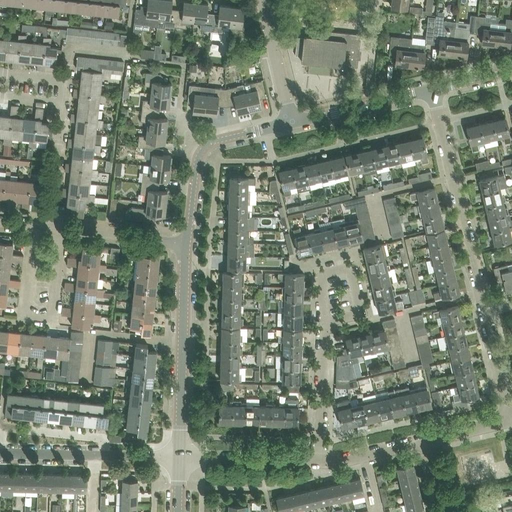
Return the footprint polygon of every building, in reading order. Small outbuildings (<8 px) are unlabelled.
[(46,0),(46,7),(58,8),(58,0),(46,0)] [(58,0),(58,8),(70,10),(71,0),(58,0)] [(71,0),(70,10),(82,11),(83,0),(86,0),(89,0),(71,0)] [(83,0),(82,11),(94,12),(95,1),(101,2),(101,0),(89,0),(86,0),(83,0)] [(94,12),(106,14),(107,2),(113,3),(113,0),(101,0),(101,2),(95,1),(94,12)] [(107,2),(106,14),(118,15),(120,4),(130,5),(130,0),(113,0),(113,3),(107,2)] [(151,26),(157,27),(160,0),(147,0),(147,6),(147,9),(141,9),(136,8),(134,22),(133,34),(139,35),(144,28),(151,28),(151,26)] [(164,26),(175,27),(177,13),(171,12),(172,0),(160,0),(157,27),(164,28),(164,26)] [(412,0),(392,0),(392,6),(391,6),(391,7),(407,9),(407,8),(407,2),(412,2),(412,0)] [(187,20),(194,21),(196,3),(184,1),(182,13),(177,13),(175,27),(186,28),(187,20)] [(200,30),(211,31),(213,17),(207,16),(208,4),(196,3),(194,21),(201,22),(200,30)] [(213,17),(211,31),(222,32),(223,24),(230,25),(232,7),(220,5),(219,14),(218,17),(213,17)] [(232,7),(229,33),(231,33),(231,32),(237,32),(239,30),(251,31),(252,23),(242,22),(244,8),(232,7)] [(477,31),(478,16),(471,15),(468,33),(476,34),(477,31)] [(478,16),(477,31),(483,32),(482,44),(483,44),(483,43),(489,44),(489,48),(495,48),(496,45),(498,23),(485,21),(486,17),(478,16)] [(427,26),(425,43),(433,44),(433,42),(435,27),(436,17),(428,17),(427,26)] [(436,17),(433,42),(440,43),(438,54),(439,55),(440,54),(448,55),(452,55),(454,41),(455,33),(455,29),(443,27),(444,17),(436,17)] [(496,45),(495,48),(502,49),(502,46),(504,46),(505,46),(509,46),(509,47),(510,47),(511,31),(511,25),(511,19),(506,18),(506,24),(498,23),(496,45)] [(0,58),(6,59),(6,57),(8,39),(1,39),(1,32),(0,31),(0,58)] [(297,37),(295,55),(297,56),(301,56),(301,61),(337,65),(336,73),(352,75),(353,67),(357,67),(358,60),(361,35),(361,34),(327,31),(326,38),(303,36),(303,38),(297,37)] [(454,41),(452,55),(459,56),(459,57),(461,57),(461,56),(465,56),(465,57),(466,58),(467,48),(469,35),(463,34),(455,33),(454,41)] [(12,66),(16,67),(17,61),(18,61),(20,41),(22,41),(23,34),(19,34),(18,40),(8,39),(6,57),(13,58),(12,66)] [(31,62),(31,60),(33,42),(26,41),(26,35),(23,34),(22,41),(20,41),(18,61),(17,61),(16,67),(20,67),(20,61),(31,62)] [(37,69),(41,70),(42,63),(43,64),(45,44),(47,44),(47,37),(46,37),(44,37),(43,43),(33,42),(31,60),(38,61),(37,69)] [(42,63),(41,70),(45,70),(45,64),(55,65),(57,47),(50,47),(51,38),(47,37),(47,44),(45,44),(43,64),(42,63)] [(391,37),(389,54),(390,54),(390,52),(396,52),(395,64),(396,65),(396,64),(409,65),(411,51),(411,43),(412,39),(405,38),(399,37),(391,37)] [(411,51),(409,65),(415,66),(415,67),(418,67),(418,66),(422,67),(422,68),(423,68),(425,45),(411,43),(411,51)] [(154,59),(154,52),(141,50),(140,57),(154,59)] [(226,60),(225,67),(240,62),(238,56),(226,60)] [(81,82),(83,82),(101,84),(102,77),(110,78),(111,72),(105,72),(99,71),(93,70),(87,70),(82,69),(81,82)] [(152,86),(152,93),(170,95),(171,83),(163,82),(163,77),(161,74),(146,72),(145,85),(152,86)] [(243,84),(245,92),(250,110),(262,107),(259,95),(265,94),(261,80),(243,84)] [(74,88),(73,92),(80,93),(80,94),(99,96),(99,98),(106,99),(106,95),(100,94),(101,84),(83,82),(82,89),(74,88)] [(243,84),(226,89),(227,103),(235,101),(238,113),(250,110),(245,92),(243,84)] [(193,111),(205,113),(207,94),(200,94),(201,86),(199,86),(189,85),(188,99),(194,99),(193,111)] [(207,94),(205,113),(217,114),(218,102),(227,103),(226,89),(215,87),(214,95),(207,94)] [(78,107),(80,107),(98,109),(99,102),(105,103),(106,99),(99,98),(99,96),(80,94),(80,93),(73,92),(73,96),(79,96),(78,107)] [(142,107),(142,110),(156,112),(156,106),(169,108),(170,95),(152,93),(151,100),(143,99),(142,107)] [(11,105),(9,117),(12,117),(9,137),(8,137),(8,140),(11,140),(12,137),(21,138),(23,121),(16,120),(18,106),(11,105)] [(71,113),(70,117),(77,118),(77,119),(97,121),(96,123),(103,124),(103,122),(103,120),(97,119),(98,109),(80,107),(80,114),(71,113)] [(36,143),(37,140),(47,141),(47,143),(51,144),(52,130),(48,129),(49,124),(41,123),(43,109),(36,108),(34,119),(36,120),(34,140),(33,139),(32,143),(36,143)] [(148,122),(148,129),(166,131),(167,119),(155,117),(156,112),(142,110),(141,121),(148,122)] [(0,115),(0,135),(4,136),(4,144),(9,144),(11,145),(11,140),(8,140),(8,137),(9,137),(12,117),(9,117),(0,115)] [(75,132),(78,132),(95,134),(96,127),(103,127),(103,124),(96,123),(97,121),(77,119),(77,118),(70,117),(70,121),(76,122),(75,132)] [(492,120),(496,138),(503,136),(505,143),(511,142),(505,117),(504,117),(504,118),(493,121),(492,120)] [(23,121),(21,138),(29,139),(29,140),(28,147),(27,157),(32,158),(33,147),(36,147),(36,143),(32,143),(33,140),(33,139),(34,140),(36,120),(34,119),(24,118),(23,121)] [(479,123),(484,141),(484,143),(491,142),(490,140),(496,138),(492,120),(491,120),(492,121),(480,124),(479,123)] [(484,141),(479,123),(479,124),(467,127),(467,126),(466,126),(472,151),(479,150),(477,143),(484,141)] [(138,147),(146,147),(152,147),(152,142),(165,143),(166,131),(148,129),(147,136),(139,135),(138,147)] [(68,138),(67,142),(74,143),(74,144),(94,146),(94,148),(100,149),(102,135),(95,134),(78,132),(77,139),(68,138)] [(409,140),(413,157),(420,156),(422,163),(428,161),(422,137),(421,137),(422,138),(410,141),(409,140)] [(397,143),(396,143),(400,160),(401,163),(407,161),(407,159),(413,157),(409,140),(409,141),(397,144),(397,143)] [(73,157),(75,157),(92,159),(93,152),(100,152),(100,149),(94,148),(94,146),(74,144),(74,143),(67,142),(67,145),(74,146),(73,157)] [(384,146),(388,163),(388,166),(395,164),(394,162),(400,160),(396,143),(396,144),(384,147),(384,146)] [(511,156),(502,159),(503,164),(511,161),(511,143),(511,144),(511,156)] [(371,149),(375,167),(376,169),(382,167),(381,165),(388,163),(384,146),(383,146),(384,147),(372,150),(371,149)] [(152,159),(152,166),(170,168),(171,155),(159,154),(160,148),(152,147),(146,147),(144,158),(152,159)] [(359,152),(358,152),(363,170),(363,172),(369,170),(369,168),(375,167),(371,149),(371,150),(359,153),(359,152)] [(363,170),(358,152),(358,153),(346,156),(346,155),(345,155),(350,175),(357,173),(356,171),(363,170)] [(330,159),(329,159),(334,179),(340,177),(340,175),(347,173),(343,156),(342,156),(342,157),(330,160),(330,159)] [(65,163),(65,167),(71,167),(71,169),(91,171),(91,173),(97,174),(98,170),(91,169),(92,159),(75,157),(74,164),(65,163)] [(317,162),(321,180),(322,186),(335,183),(334,179),(329,159),(329,160),(317,163),(317,162)] [(490,168),(489,164),(488,160),(475,163),(477,171),(490,168)] [(304,165),(309,185),(315,184),(314,181),(321,180),(317,162),(316,162),(317,163),(305,166),(304,165)] [(292,168),(291,168),(292,169),(296,186),(296,188),(297,190),(297,191),(310,188),(309,185),(308,183),(304,165),(304,166),(292,169),(292,168)] [(143,172),(142,183),(156,184),(156,179),(168,180),(170,168),(152,166),(151,173),(143,172)] [(70,182),(72,182),(90,184),(90,177),(97,177),(97,174),(91,173),(91,171),(71,169),(71,167),(65,167),(64,170),(71,171),(70,182)] [(279,171),(278,171),(281,181),(284,195),(291,194),(297,192),(297,191),(297,190),(296,188),(296,186),(292,169),(279,172),(279,171)] [(418,177),(419,181),(432,178),(431,172),(418,175),(418,177)] [(489,177),(479,180),(479,181),(480,180),(483,192),(482,192),(482,193),(500,189),(500,188),(507,187),(505,180),(504,174),(489,177)] [(15,200),(15,198),(17,181),(10,180),(10,176),(6,176),(6,180),(5,180),(2,198),(15,200)] [(230,190),(231,190),(248,191),(248,184),(255,184),(255,178),(230,177),(230,178),(231,178),(231,190),(230,190)] [(22,199),(22,201),(27,201),(29,182),(31,183),(31,179),(27,178),(27,182),(17,181),(15,198),(22,199)] [(27,201),(22,201),(21,207),(29,208),(30,202),(40,203),(42,186),(34,185),(35,179),(31,179),(31,183),(29,182),(27,201)] [(270,181),(269,191),(274,192),(275,191),(278,191),(276,180),(270,181)] [(62,188),(62,192),(68,193),(69,194),(88,196),(88,194),(90,184),(72,182),(71,189),(62,188)] [(148,194),(148,201),(166,203),(167,191),(155,190),(156,184),(142,183),(140,194),(148,194)] [(418,198),(419,205),(420,205),(437,201),(436,201),(433,189),(434,189),(434,188),(409,194),(411,200),(418,198)] [(485,205),(485,206),(503,202),(505,201),(504,195),(501,195),(500,189),(482,193),(483,193),(486,205),(485,205)] [(229,203),(230,204),(247,204),(250,204),(250,191),(248,191),(231,190),(231,203),(229,203)] [(68,193),(62,192),(62,196),(68,196),(67,207),(84,209),(85,201),(94,202),(95,195),(88,194),(88,196),(69,194),(68,193)] [(365,197),(353,200),(354,200),(355,207),(367,204),(365,197)] [(383,200),(384,206),(396,203),(395,197),(383,200)] [(353,200),(343,202),(344,202),(345,209),(355,207),(354,200),(353,200)] [(166,203),(148,201),(147,208),(133,207),(126,212),(125,218),(153,221),(157,218),(157,215),(165,216),(166,203)] [(421,211),(422,218),(423,218),(440,214),(440,213),(437,201),(420,205),(419,205),(417,205),(419,212),(421,211)] [(488,218),(506,214),(508,214),(507,207),(504,208),(503,202),(485,206),(486,206),(489,218),(488,218)] [(384,206),(386,213),(398,210),(396,203),(384,206)] [(229,216),(230,216),(250,217),(250,211),(247,211),(247,204),(230,204),(230,216),(229,216)] [(355,207),(357,213),(368,210),(367,204),(355,207)] [(357,213),(358,219),(370,216),(368,210),(357,213)] [(386,213),(387,219),(399,216),(398,210),(386,213)] [(407,214),(399,216),(401,223),(409,221),(407,214)] [(423,218),(422,218),(420,218),(422,224),(424,224),(426,231),(444,226),(443,226),(442,226),(440,214),(423,218)] [(506,214),(488,218),(488,219),(489,218),(492,230),(491,231),(511,225),(511,219),(510,220),(507,221),(506,214)] [(230,229),(229,229),(230,229),(249,230),(254,230),(254,217),(250,217),(230,216),(230,229)] [(358,219),(360,226),(371,223),(370,216),(358,219)] [(387,219),(389,226),(401,223),(399,216),(387,219)] [(352,221),(345,222),(346,225),(350,241),(362,238),(362,239),(363,239),(363,238),(361,232),(360,226),(358,219),(352,221)] [(340,226),(333,228),(337,244),(349,241),(349,242),(350,242),(350,241),(346,225),(345,222),(339,224),(340,226)] [(371,223),(360,226),(361,232),(373,229),(371,223)] [(389,226),(391,232),(402,229),(401,223),(389,226)] [(327,229),(321,231),(325,247),(337,244),(337,245),(337,244),(333,228),(333,225),(326,227),(327,229)] [(511,239),(511,225),(491,231),(492,231),(495,243),(494,243),(494,244),(511,239)] [(314,232),(308,234),(312,251),(312,250),(324,247),(324,248),(325,248),(325,247),(321,231),(320,228),(314,230),(314,232)] [(228,242),(228,243),(229,243),(246,243),(249,243),(253,243),(253,237),(249,237),(249,230),(230,229),(229,242),(228,242)] [(312,251),(308,234),(301,235),(299,229),(293,230),(299,254),(299,253),(311,250),(311,251),(312,251)] [(373,229),(361,232),(363,238),(374,236),(373,229)] [(402,229),(391,232),(392,238),(404,236),(402,229)] [(428,239),(430,246),(447,241),(446,241),(443,229),(444,229),(424,233),(426,240),(428,239)] [(363,238),(363,239),(364,245),(376,242),(374,236),(363,238)] [(431,252),(433,258),(450,254),(449,254),(446,242),(447,242),(447,241),(430,246),(427,246),(428,253),(431,252)] [(0,255),(11,256),(11,254),(12,244),(0,242),(0,255)] [(228,255),(228,256),(229,256),(246,256),(249,256),(249,250),(246,250),(246,243),(229,243),(229,255),(228,255)] [(368,247),(363,248),(363,249),(364,248),(367,260),(366,261),(367,261),(368,261),(385,256),(386,256),(385,250),(383,243),(381,244),(373,246),(368,247)] [(120,246),(112,245),(111,255),(119,256),(120,246)] [(66,265),(78,266),(79,264),(98,266),(98,268),(101,268),(102,264),(99,264),(100,248),(83,246),(82,259),(67,257),(66,265)] [(132,253),(130,265),(135,266),(137,266),(149,267),(148,273),(157,274),(159,262),(157,262),(158,260),(158,259),(159,258),(159,257),(159,256),(159,255),(159,254),(158,254),(158,253),(157,252),(156,252),(140,250),(140,254),(138,254),(136,254),(132,253)] [(0,267),(7,268),(8,261),(22,263),(23,256),(11,254),(11,256),(0,255),(0,267)] [(434,265),(436,271),(453,267),(452,267),(449,255),(450,255),(450,254),(433,258),(430,259),(432,265),(434,265)] [(228,268),(228,269),(238,269),(248,269),(248,263),(246,263),(246,256),(229,256),(229,268),(228,268)] [(367,261),(366,261),(367,261),(368,262),(370,273),(369,273),(370,274),(390,269),(389,264),(387,264),(385,256),(368,261),(367,261)] [(77,276),(80,277),(97,279),(98,271),(105,272),(106,267),(106,265),(102,264),(101,268),(98,268),(98,266),(79,264),(78,266),(77,276)] [(503,265),(493,268),(497,282),(503,281),(506,291),(511,289),(511,268),(508,270),(507,264),(503,265)] [(135,266),(133,278),(136,278),(147,279),(146,285),(156,287),(157,274),(148,273),(149,267),(137,266),(135,266)] [(0,280),(8,281),(8,279),(10,269),(7,268),(0,267),(0,280)] [(437,277),(439,284),(456,279),(455,279),(452,267),(453,267),(436,271),(433,272),(435,278),(437,277)] [(372,286),(393,282),(392,278),(389,279),(388,272),(390,271),(390,269),(370,274),(373,286),(372,286)] [(223,284),(223,285),(224,285),(242,285),(244,285),(244,279),(244,272),(242,272),(233,271),(223,271),(223,272),(224,272),(224,284),(223,284)] [(277,278),(277,279),(285,280),(285,286),(302,286),(302,274),(303,274),(303,273),(288,273),(278,273),(277,278)] [(418,275),(414,276),(416,284),(417,287),(421,286),(421,285),(419,279),(425,278),(424,274),(419,276),(418,275)] [(64,290),(76,291),(76,289),(96,291),(95,292),(99,293),(99,289),(96,289),(97,279),(80,277),(79,284),(65,282),(64,290)] [(133,287),(132,290),(134,290),(146,292),(145,298),(154,299),(156,287),(146,285),(147,279),(136,278),(135,287),(133,287)] [(0,292),(4,293),(5,286),(19,288),(20,280),(8,279),(8,281),(0,280),(0,292)] [(456,279),(439,284),(440,291),(433,292),(435,298),(459,293),(459,292),(458,292),(455,280),(456,280),(456,279)] [(391,282),(372,286),(373,287),(373,286),(376,299),(375,299),(376,299),(393,295),(396,294),(394,289),(393,289),(392,288),(391,282)] [(223,297),(223,298),(224,298),(241,298),(243,298),(244,292),(241,292),(242,285),(224,285),(224,297),(223,297)] [(284,292),(284,299),(302,299),(302,287),(303,287),(303,286),(302,286),(285,286),(282,286),(282,292),(284,292)] [(417,289),(415,289),(418,302),(425,301),(422,288),(417,289)] [(74,301),(77,302),(94,303),(95,296),(102,297),(103,289),(99,289),(99,293),(95,292),(96,291),(76,289),(76,291),(74,301)] [(414,290),(408,291),(411,304),(418,302),(415,289),(414,290)] [(134,290),(133,302),(144,304),(144,310),(153,311),(154,299),(145,298),(146,292),(134,290)] [(393,295),(376,299),(377,299),(379,311),(378,311),(378,312),(403,306),(402,300),(395,301),(393,295)] [(222,310),(223,311),(241,311),(243,311),(243,305),(241,305),(241,298),(224,298),(223,310),(222,310)] [(284,305),(284,312),(301,312),(302,300),(302,299),(284,299),(282,299),(282,305),(284,305)] [(61,314),(73,316),(73,313),(93,315),(93,318),(96,318),(96,314),(93,313),(94,303),(77,302),(76,309),(62,307),(61,314)] [(133,302),(131,314),(143,316),(142,322),(152,323),(153,311),(144,310),(144,304),(133,302)] [(441,316),(443,322),(461,318),(460,318),(457,306),(458,306),(458,305),(433,311),(434,317),(441,316)] [(222,323),(222,324),(232,324),(243,324),(243,318),(241,318),(241,311),(223,311),(223,323),(222,323)] [(301,312),(284,312),(281,312),(281,318),(284,318),(284,326),(302,326),(302,325),(301,325),(301,313),(302,313),(301,312)] [(73,313),(73,316),(72,326),(89,328),(90,321),(100,322),(101,314),(96,314),(96,318),(93,318),(93,315),(73,313)] [(129,322),(129,325),(130,325),(130,327),(141,328),(141,334),(150,335),(152,323),(142,322),(143,316),(131,314),(130,322),(129,322)] [(410,317),(412,323),(423,320),(422,314),(410,317)] [(383,321),(384,327),(396,324),(394,318),(383,321)] [(444,328),(446,335),(464,331),(463,331),(460,319),(461,319),(461,318),(443,322),(440,323),(442,329),(444,328)] [(115,319),(113,330),(121,331),(123,320),(115,319)] [(412,323),(413,330),(425,327),(423,320),(412,323)] [(384,327),(384,329),(385,333),(397,330),(396,324),(384,327)] [(221,340),(221,341),(222,341),(240,341),(242,341),(242,335),(240,335),(240,327),(232,327),(222,327),(222,328),(223,328),(222,340),(221,340)] [(413,330),(415,337),(427,334),(425,327),(413,330)] [(278,335),(278,341),(281,341),(283,341),(300,342),(301,330),(302,330),(302,329),(292,329),(281,328),(281,335),(278,335)] [(384,329),(372,332),(377,352),(377,353),(383,352),(383,351),(389,349),(388,344),(387,338),(385,333),(384,329)] [(397,330),(385,333),(387,338),(398,336),(397,330)] [(12,355),(16,355),(17,352),(18,352),(20,332),(8,331),(7,334),(6,350),(13,351),(12,355)] [(446,335),(444,335),(445,342),(447,348),(449,347),(449,348),(467,344),(467,343),(466,344),(463,332),(464,331),(446,335)] [(21,352),(30,353),(32,336),(25,336),(25,333),(20,332),(18,352),(17,352),(16,355),(20,356),(21,352)] [(372,332),(359,335),(363,353),(370,351),(371,353),(377,352),(372,332)] [(37,358),(41,358),(42,355),(43,355),(45,335),(33,334),(32,336),(30,353),(38,354),(37,358)] [(415,337),(416,343),(428,341),(427,334),(415,337)] [(46,355),(55,356),(57,339),(50,339),(50,336),(45,335),(43,355),(42,355),(41,358),(45,359),(46,355)] [(338,359),(338,367),(350,367),(350,373),(350,379),(356,377),(353,363),(359,361),(357,354),(363,353),(359,335),(346,338),(348,347),(343,348),(345,353),(344,354),(338,355),(338,359)] [(398,336),(387,338),(388,344),(400,342),(398,336)] [(58,337),(57,339),(55,356),(63,357),(62,360),(68,361),(69,356),(69,349),(70,343),(71,338),(58,337)] [(221,353),(221,354),(222,354),(239,354),(242,354),(242,348),(240,348),(240,341),(222,341),(222,353),(221,353)] [(283,348),(283,355),(300,355),(300,343),(301,343),(301,342),(300,342),(283,341),(281,341),(280,348),(283,348)] [(416,343),(418,350),(430,347),(428,341),(416,343)] [(388,344),(389,349),(390,350),(401,347),(400,342),(388,344)] [(136,343),(135,356),(146,357),(145,363),(155,364),(156,352),(147,351),(148,345),(136,343)] [(450,354),(452,360),(452,361),(470,356),(469,356),(466,344),(467,344),(449,348),(449,347),(447,348),(448,354),(450,354)] [(401,347),(390,350),(391,356),(403,353),(401,347)] [(418,350),(420,357),(431,354),(430,347),(418,350)] [(403,353),(391,356),(392,362),(404,359),(403,353)] [(221,367),(222,367),(239,367),(241,367),(241,361),(239,360),(239,354),(222,354),(222,366),(221,366),(221,367)] [(276,354),(276,367),(280,367),(282,367),(300,368),(300,356),(301,356),(301,355),(300,355),(283,355),(276,354)] [(431,354),(420,357),(421,363),(433,361),(431,354)] [(135,356),(133,368),(145,369),(144,375),(153,376),(155,364),(145,363),(146,357),(135,356)] [(451,367),(453,373),(455,373),(473,369),(472,369),(469,357),(470,357),(470,356),(452,361),(452,360),(450,361),(451,367)] [(404,359),(392,362),(394,368),(405,365),(404,359)] [(417,365),(409,367),(409,368),(410,372),(411,377),(419,375),(418,369),(422,368),(421,364),(417,365)] [(45,366),(43,377),(53,378),(54,372),(54,367),(45,366)] [(220,379),(230,380),(241,380),(241,374),(239,374),(239,367),(222,367),(221,379),(220,379)] [(300,368),(282,367),(280,367),(280,374),(282,374),(282,381),(300,381),(299,381),(300,369),(301,369),(301,368),(300,368)] [(133,368),(132,380),(143,381),(143,387),(152,388),(153,376),(144,375),(145,369),(133,368)] [(456,379),(458,386),(476,382),(476,381),(475,381),(472,370),(473,369),(455,373),(453,373),(449,374),(450,381),(456,379)] [(94,378),(94,384),(108,385),(113,386),(113,378),(109,377),(109,379),(109,380),(94,378)] [(350,381),(350,388),(358,386),(356,379),(350,381)] [(132,380),(131,392),(142,393),(141,399),(151,400),(152,388),(143,387),(143,381),(132,380)] [(454,400),(452,400),(453,405),(453,409),(468,405),(466,400),(468,398),(468,397),(479,395),(479,394),(478,394),(475,382),(476,382),(458,386),(454,387),(455,394),(453,394),(454,400)] [(414,388),(419,408),(431,405),(431,406),(431,405),(429,396),(427,385),(420,387),(421,387),(414,389),(414,388)] [(407,387),(400,388),(406,412),(406,411),(418,408),(418,409),(419,408),(414,388),(408,390),(407,387)] [(388,394),(393,414),(394,414),(393,414),(405,411),(406,412),(400,388),(388,391),(388,394)] [(431,392),(434,405),(436,413),(443,411),(438,391),(431,392)] [(131,392),(129,404),(141,405),(140,411),(149,412),(151,400),(141,399),(142,393),(131,392)] [(14,415),(23,416),(25,404),(19,404),(20,394),(7,393),(5,416),(11,417),(12,412),(15,412),(14,415)] [(23,416),(35,417),(37,406),(31,405),(32,396),(20,394),(19,404),(25,404),(23,416)] [(32,396),(31,405),(37,406),(35,417),(47,418),(49,407),(43,406),(44,397),(37,396),(38,394),(32,394),(32,396)] [(375,394),(362,397),(363,400),(368,421),(368,420),(380,417),(380,418),(381,418),(376,397),(375,394)] [(376,397),(381,418),(381,417),(393,414),(393,415),(393,414),(388,394),(382,396),(383,398),(377,400),(376,397)] [(47,418),(59,420),(61,408),(55,408),(56,398),(44,397),(43,406),(49,407),(47,418)] [(220,397),(219,422),(220,422),(220,421),(232,422),(232,423),(233,404),(227,404),(227,397),(220,397)] [(59,420),(71,421),(73,410),(67,409),(68,400),(56,398),(55,408),(61,408),(59,420)] [(285,403),(285,424),(285,423),(297,423),(297,424),(298,424),(299,399),(285,399),(285,403)] [(343,401),(336,402),(342,427),(343,427),(343,426),(355,423),(355,424),(355,423),(351,406),(350,400),(350,399),(343,401)] [(356,399),(350,400),(351,406),(355,423),(356,423),(367,420),(368,421),(368,419),(363,401),(359,402),(358,401),(358,400),(356,399)] [(71,421),(83,423),(85,411),(79,410),(80,401),(68,400),(67,409),(73,410),(71,421)] [(233,404),(232,423),(233,423),(233,422),(245,422),(245,423),(246,405),(246,402),(241,402),(241,401),(233,400),(233,404)] [(83,423),(95,424),(97,412),(91,412),(92,403),(80,401),(79,410),(85,411),(83,423)] [(246,405),(245,423),(246,423),(246,422),(258,422),(258,423),(259,423),(259,405),(259,403),(253,402),(253,405),(246,405)] [(97,412),(95,424),(108,425),(109,414),(108,413),(103,413),(104,409),(104,404),(92,403),(91,412),(97,412)] [(271,424),(272,405),(272,403),(266,403),(266,405),(259,405),(259,423),(259,422),(271,423),(271,424)] [(284,424),(285,424),(285,403),(279,403),(279,406),(272,405),(271,424),(272,424),(272,423),(284,423),(284,424)] [(129,404),(128,416),(139,417),(139,423),(148,424),(149,412),(140,411),(141,405),(129,404)] [(128,416),(127,428),(138,429),(137,435),(138,435),(137,442),(146,442),(147,436),(148,424),(139,423),(139,417),(128,416)] [(397,467),(400,479),(416,475),(413,463),(397,467)] [(1,488),(13,489),(13,472),(1,472),(1,488)] [(13,489),(25,489),(26,473),(13,472),(13,489)] [(25,489),(37,489),(38,473),(26,473),(25,489)] [(37,489),(50,490),(50,473),(38,473),(37,489)] [(50,490),(62,490),(62,474),(50,473),(50,490)] [(62,490),(74,490),(74,474),(62,474),(62,490)] [(74,474),(74,490),(86,491),(87,474),(74,474)] [(400,479),(403,491),(419,487),(416,475),(400,479)] [(360,478),(348,480),(352,496),(364,493),(360,478)] [(123,480),(123,492),(137,492),(137,480),(135,480),(123,480)] [(348,480),(336,483),(340,499),(352,496),(348,480)] [(336,483),(324,486),(328,502),(340,499),(336,483)] [(324,486),(312,489),(316,505),(328,502),(324,486)] [(403,491),(406,503),(421,499),(419,487),(403,491)] [(312,489),(300,492),(304,508),(316,505),(312,489)] [(123,492),(122,504),(137,505),(137,492),(123,492)] [(300,492),(288,495),(292,511),(304,508),(300,492)] [(511,511),(511,493),(498,497),(495,498),(497,506),(502,505),(504,511),(511,511)] [(285,511),(292,511),(288,495),(276,498),(279,511),(285,511)] [(229,505),(228,511),(244,511),(245,505),(245,498),(230,498),(229,505)] [(406,503),(407,511),(419,511),(424,511),(421,499),(406,503)]
